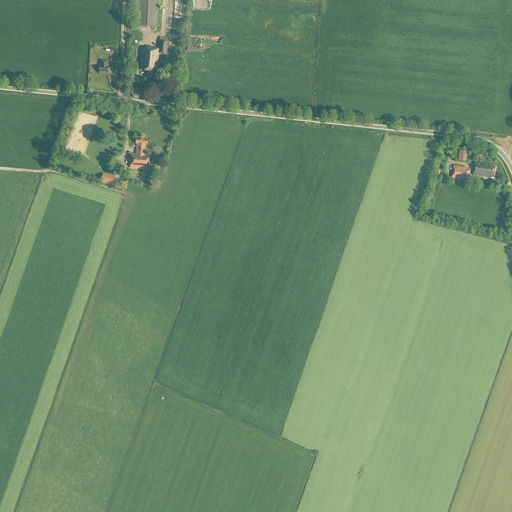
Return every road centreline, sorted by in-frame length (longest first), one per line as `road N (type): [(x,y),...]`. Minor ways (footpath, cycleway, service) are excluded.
road 1 (unclassified): [(503,155),(476,138),(0,87)]
road 2 (track): [(0,168),(55,171),(124,193)]
